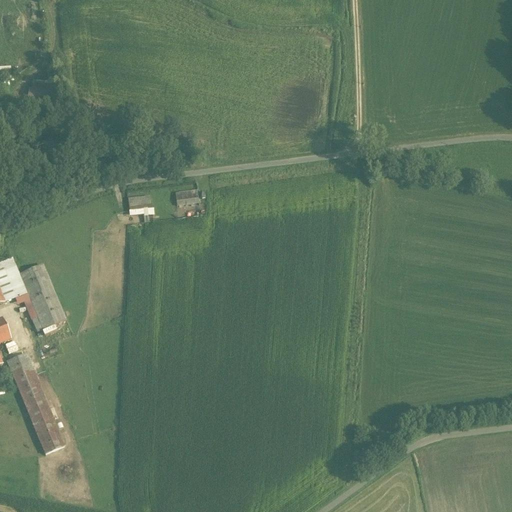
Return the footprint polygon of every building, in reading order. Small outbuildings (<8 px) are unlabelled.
[(54,94),(29,90),(27,105),(52,109),(54,94)] [(197,192),(175,194),(176,207),(198,204),(197,192)] [(149,198),(128,200),(129,213),(151,210),(149,198)] [(12,260),(0,264),(0,294),(4,304),(26,295),(12,260)] [(42,267),(20,276),(43,331),(65,322),(42,267)] [(1,320),(0,320),(0,366),(1,366),(2,366),(1,364),(0,361),(0,344),(9,341),(11,340),(10,339),(3,321),(2,320),(1,320)] [(26,356),(8,364),(45,456),(64,448),(26,356)]
